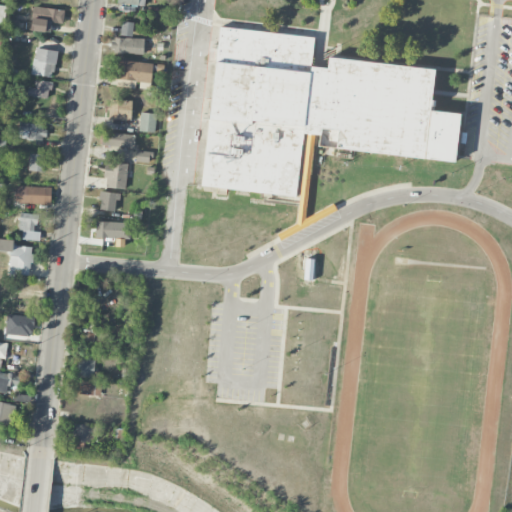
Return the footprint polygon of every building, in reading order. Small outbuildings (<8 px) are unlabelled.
[(63,24),(64,9),(32,8),(31,31),(49,32),(49,23),(63,24)] [(120,35),(131,38),(134,23),(122,21),(120,35)] [(202,186),(217,188),(216,196),(226,197),(226,190),(298,197),(304,134),(319,135),(320,129),(336,130),(335,150),(456,162),(460,114),(429,111),(433,68),(327,58),(326,68),(310,66),(313,37),(219,28),(216,55),(227,56),(226,62),(213,61),(202,186)] [(111,53),(143,54),(143,39),(112,37),(111,53)] [(32,75),(54,77),(57,50),(35,48),(32,75)] [(151,83),(152,62),(117,61),(116,87),(135,88),(135,82),(151,83)] [(27,96),(48,99),(50,82),(35,80),(34,88),(28,87),(27,96)] [(131,120),(131,101),(109,100),(108,119),(131,120)] [(139,132),(155,132),(156,114),(140,113),(139,132)] [(46,125),(19,122),(17,138),(45,141),(46,125)] [(134,148),(135,134),(102,133),(102,146),(134,148)] [(136,162),(148,163),(149,152),(137,151),(136,162)] [(28,171),(44,172),(45,154),(29,154),(28,171)] [(104,187),(126,188),(127,163),(106,162),(104,187)] [(51,187),(15,186),(14,203),(50,204),(51,187)] [(118,193),(101,191),(99,209),(116,211),(118,193)] [(35,232),(36,214),(20,213),(19,231),(22,231),(22,240),(39,241),(40,232),(35,232)] [(127,239),(127,222),(95,221),(95,238),(127,239)] [(9,275),(31,276),(32,247),(13,246),(13,240),(0,239),(0,251),(10,251),(9,275)] [(314,281),(316,258),(301,257),(299,280),(314,281)] [(108,320),(89,319),(89,332),(107,333),(108,320)] [(94,378),(95,360),(78,359),(77,377),(94,378)] [(0,392),(6,393),(7,385),(18,387),(20,376),(0,372),(0,392)] [(71,394),(100,396),(101,382),(72,380),(71,394)] [(0,423),(11,426),(15,405),(0,402),(0,423)] [(96,442),(97,425),(72,425),(72,441),(96,442)]
